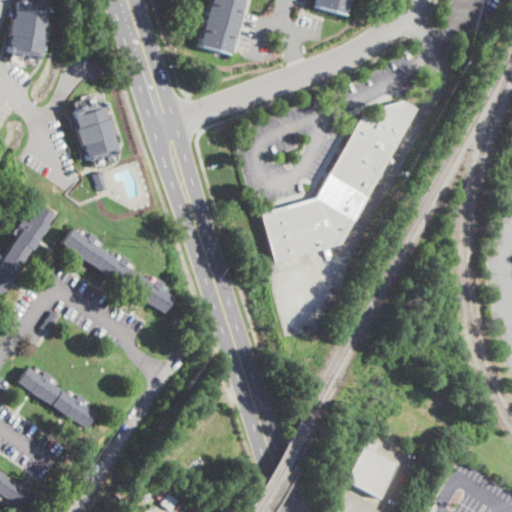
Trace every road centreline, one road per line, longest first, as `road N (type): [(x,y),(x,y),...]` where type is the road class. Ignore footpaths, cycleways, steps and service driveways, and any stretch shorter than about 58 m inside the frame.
road 1 (primary): [(287,511),(121,0)]
road 2 (residential): [(163,125),(333,62),(371,43),(416,0)]
road 3 (residential): [(0,346),(54,283),(122,327),(166,378)]
road 4 (residential): [(77,511),(173,367)]
road 5 (residential): [(3,349),(94,487)]
